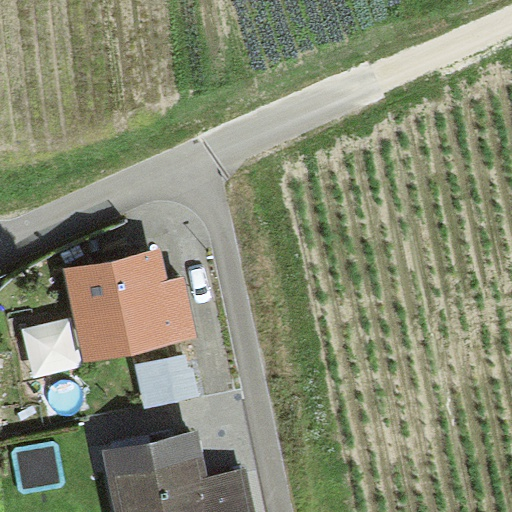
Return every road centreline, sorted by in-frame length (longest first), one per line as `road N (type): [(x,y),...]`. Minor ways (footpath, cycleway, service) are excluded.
road 1 (track): [(0,230),(206,167),(511,28)]
road 2 (residential): [(206,167),(280,511)]
